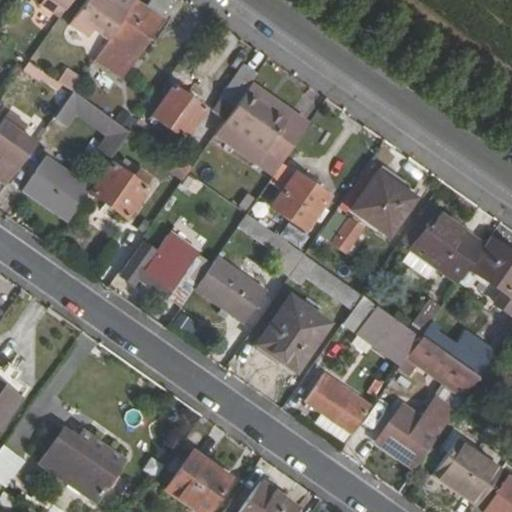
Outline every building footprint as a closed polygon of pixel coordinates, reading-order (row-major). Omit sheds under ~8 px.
[(40,0),(39,2),(58,16),(69,0),(40,0)] [(107,0),(85,0),(69,24),(89,37),(94,31),(105,39),(106,38),(116,25),(132,0),(108,0),(108,1),(107,0)] [(137,0),(132,0),(116,25),(125,32),(118,42),(135,54),(162,17),(157,14),(167,0),(148,0),(147,2),(146,1),(143,4),(137,0)] [(105,39),(97,51),(104,57),(114,43),(106,38),(105,39)] [(238,64),(217,94),(232,105),(247,83),(253,74),(238,64)] [(220,122),(279,162),(301,130),(256,99),(260,92),(247,83),(232,105),(220,122)] [(172,87),(152,115),(182,137),(202,108),(172,87)] [(70,90),(53,114),(67,124),(85,99),(71,89),(70,90)] [(256,99),(284,118),(288,112),(260,92),(256,99)] [(5,115),(0,122),(0,188),(1,189),(32,144),(19,135),(24,128),(5,115)] [(173,163),(186,172),(191,163),(179,154),(173,163)] [(47,155),(23,189),(67,219),(91,186),(47,155)] [(110,162),(91,191),(126,215),(146,188),(143,186),(150,177),(138,169),(132,177),(110,162)] [(279,162),(259,191),(273,201),(294,173),(279,162)] [(173,163),(168,169),(181,179),(186,172),(173,163)] [(377,168),(352,205),(388,231),(415,194),(377,168)] [(294,173),(273,201),(270,206),(302,228),(311,216),(316,220),(324,208),(319,205),(326,195),(294,173)] [(334,207),(317,231),(330,241),(347,217),(334,207)] [(431,212),(406,248),(454,283),(465,267),(479,247),(431,212)] [(234,226),(282,260),(278,265),(289,272),(302,253),(244,213),(234,226)] [(347,217),(330,241),(343,249),(360,226),(347,217)] [(465,267),(511,299),(511,254),(486,237),(479,247),(465,267)] [(143,241),(118,277),(131,286),(136,280),(161,298),(192,255),(172,240),(155,265),(147,260),(154,249),(143,241)] [(289,272),(300,281),(304,275),(351,308),(360,294),(302,253),(289,272)] [(192,255),(161,298),(177,309),(192,288),(207,266),(192,255)] [(192,288),(242,324),(263,294),(213,258),(207,266),(192,288)] [(341,321),(399,363),(402,358),(416,338),(418,335),(360,294),(351,308),(341,321)] [(287,298),(253,345),(290,371),(323,324),(287,298)] [(427,298),(414,324),(427,331),(440,305),(427,298)] [(402,358),(461,398),(476,377),(450,359),(448,361),(416,338),(402,358)] [(491,354),(476,377),(511,402),(511,379),(502,373),(511,358),(511,347),(501,340),(491,354)] [(450,359),(476,377),(491,354),(485,351),(478,361),(458,347),(450,359)] [(0,413),(15,393),(22,383),(0,366),(0,413)] [(320,375),(301,402),(349,434),(368,408),(320,375)] [(399,405),(371,447),(410,472),(449,415),(430,402),(419,419),(399,405)] [(37,461),(93,502),(118,469),(62,427),(37,461)] [(456,439),(433,472),(461,492),(477,503),(500,469),(456,439)] [(0,446),(0,485),(5,489),(24,459),(1,445),(0,446)] [(188,454),(162,490),(193,511),(203,511),(227,481),(188,454)] [(511,511),(511,481),(506,478),(483,511),(511,511)] [(257,480),(233,511),(293,511),(296,509),(257,480)]
